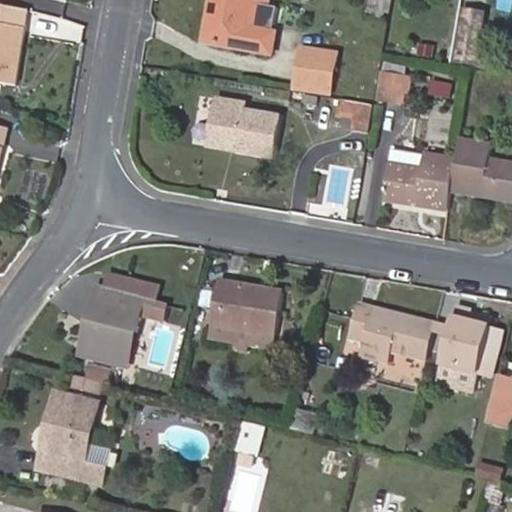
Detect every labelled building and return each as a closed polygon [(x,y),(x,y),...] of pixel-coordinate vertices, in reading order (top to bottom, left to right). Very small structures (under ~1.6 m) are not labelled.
[(264,31),(250,28),(254,3),(268,5),(269,0),(215,0),(208,44),(275,56),(279,33),(264,31)] [(250,28),(264,31),(268,5),(254,3),(250,28)] [(0,81),(17,84),(28,10),(0,5),(0,81)] [(467,12),(465,19),(484,22),(486,14),(467,12)] [(465,19),(459,61),(477,64),(481,44),(484,22),(465,19)] [(490,46),(481,44),(477,64),(487,65),(490,46)] [(306,51),(299,90),(332,96),(339,56),(306,51)] [(409,77),(381,73),(377,100),(404,105),(409,77)] [(430,81),(428,95),(449,98),(451,84),(430,81)] [(240,145),(239,152),(276,159),(283,119),(248,112),(248,106),(222,101),(216,140),(240,145)] [(372,132),(376,106),(345,101),(342,118),(359,121),(357,130),(372,132)] [(0,127),(5,129),(9,115),(0,112),(0,127)] [(0,170),(10,130),(5,129),(0,127),(0,170)] [(214,148),(239,152),(240,145),(216,140),(214,148)] [(511,202),(511,164),(491,161),(494,147),(462,142),(459,161),(454,192),(511,202)] [(386,200),(451,211),(454,192),(459,161),(427,156),(395,150),(386,200)] [(159,303),(162,288),(112,276),(108,291),(99,288),(82,355),(122,365),(131,330),(140,333),(145,315),(169,321),(172,306),(159,303)] [(278,349),(286,294),(221,283),(212,337),(237,342),(236,350),(251,352),(253,344),(278,349)] [(437,334),(439,326),(360,305),(352,338),(367,341),(363,355),(392,363),(395,352),(429,361),(437,334)] [(458,308),(452,329),(450,337),(438,384),(476,395),(494,329),(472,323),(474,313),(458,308)] [(452,329),(439,326),(437,334),(450,337),(452,329)] [(132,367),(140,333),(131,330),(122,365),(132,367)] [(110,383),(113,372),(91,366),(88,378),(110,383)] [(511,423),(511,378),(503,376),(491,425),(510,430),(511,423)] [(58,444),(50,473),(104,487),(112,453),(92,448),(108,383),(88,378),(81,377),(76,397),(59,393),(51,425),(62,428),(58,444)] [(316,415),(297,410),(292,430),(311,435),(316,415)] [(269,427),(245,421),(237,452),(261,457),(269,427)] [(39,470),(50,473),(58,444),(62,428),(51,425),(46,441),(39,470)] [(505,470),(482,464),(479,476),(502,481),(505,470)] [(251,507),(260,474),(247,471),(238,504),(251,507)] [(489,484),(483,500),(498,505),(503,489),(489,484)]
